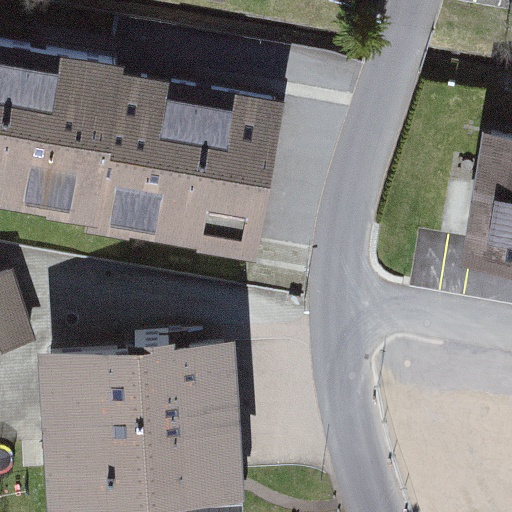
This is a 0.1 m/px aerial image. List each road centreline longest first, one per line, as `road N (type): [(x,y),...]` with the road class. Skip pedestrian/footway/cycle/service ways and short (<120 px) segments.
road 1 (residential): [(420,0),(359,188),(351,317)]
road 2 (residential): [(351,317),(365,435),(394,511)]
road 3 (residential): [(511,332),(388,308),(351,317)]
